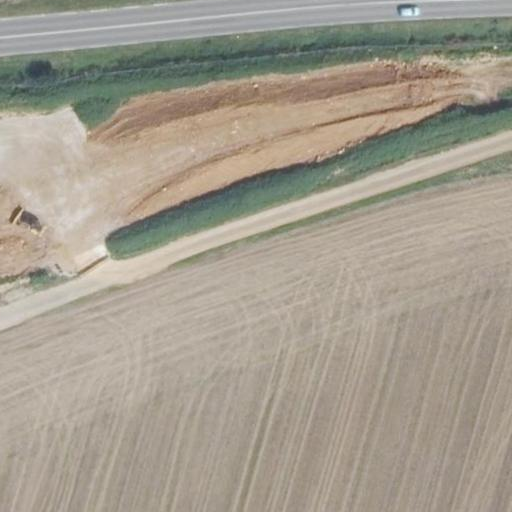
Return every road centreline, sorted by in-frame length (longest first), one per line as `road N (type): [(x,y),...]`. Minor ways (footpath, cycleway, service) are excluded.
road 1 (unclassified): [(0,319),(188,246),(511,141)]
road 2 (primary): [(0,35),(449,0)]
